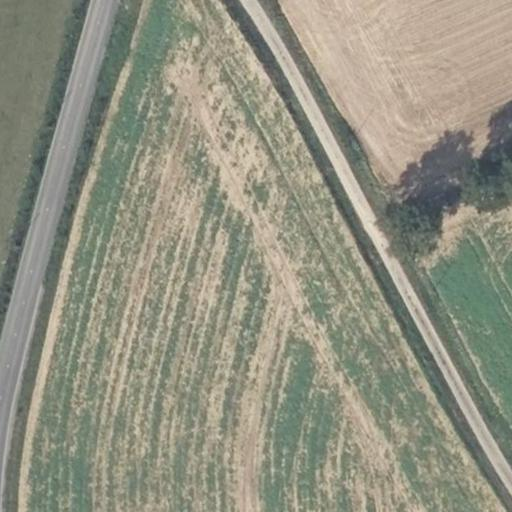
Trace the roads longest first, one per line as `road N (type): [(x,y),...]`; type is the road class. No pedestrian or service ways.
road 1 (unclassified): [(239,0),(511,489)]
road 2 (tertiary): [(0,404),(105,0)]
